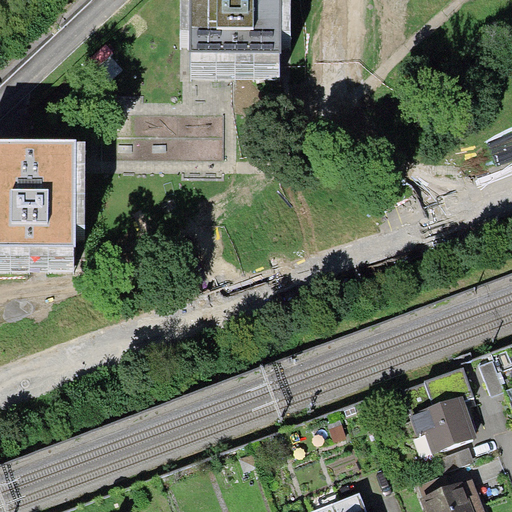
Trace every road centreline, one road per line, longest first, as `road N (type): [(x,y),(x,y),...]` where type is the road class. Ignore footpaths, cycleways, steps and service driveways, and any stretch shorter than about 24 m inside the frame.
road 1 (residential): [(0,385),(511,206)]
road 2 (residential): [(113,0),(0,106)]
